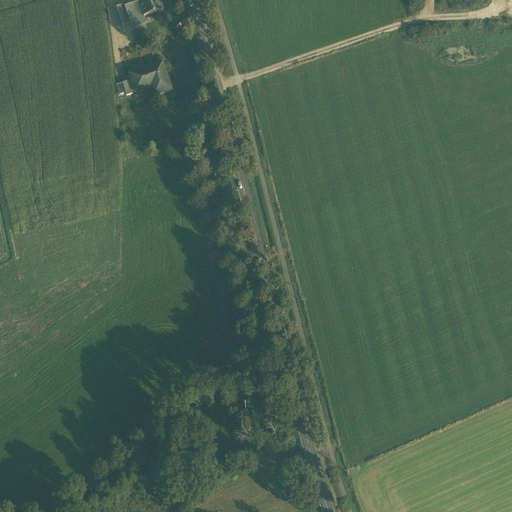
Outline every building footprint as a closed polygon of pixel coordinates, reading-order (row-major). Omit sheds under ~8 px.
[(137,3),(142,18),(143,18),(162,12),(157,0),(141,0),(137,1),(137,3)] [(124,8),(130,27),(145,22),(143,18),(142,18),(137,3),(124,8)] [(124,9),(116,11),(120,20),(127,18),(124,9)] [(127,18),(120,20),(122,27),(129,25),(127,18)] [(156,87),(159,96),(172,91),(162,65),(130,77),(132,81),(136,94),(156,87)] [(123,85),(128,97),(136,94),(132,81),(123,85)]
